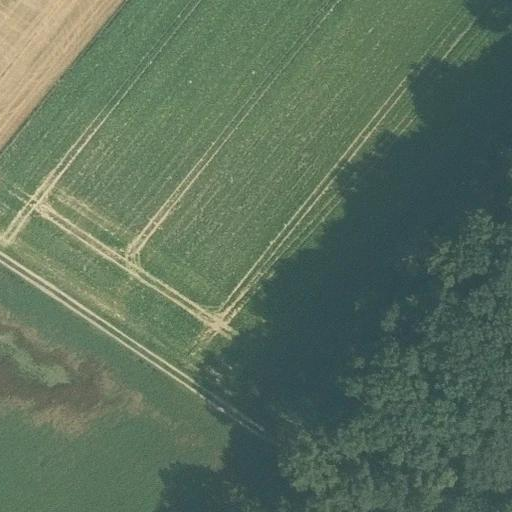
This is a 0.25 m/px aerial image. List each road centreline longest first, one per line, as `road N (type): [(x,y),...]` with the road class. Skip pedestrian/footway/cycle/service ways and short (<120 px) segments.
road 1 (track): [(0,258),(255,423),(327,451)]
road 2 (track): [(511,442),(413,431),(327,451)]
